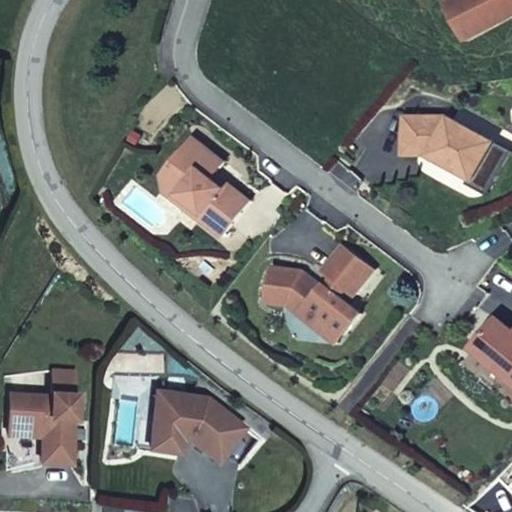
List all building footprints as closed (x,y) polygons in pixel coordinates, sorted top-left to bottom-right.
[(511,19),(511,0),(452,0),(451,1),(472,41),(511,19)] [(448,117),(406,114),(403,155),(430,156),(476,180),(487,158),(495,142),(448,117)] [(190,133),(159,170),(164,188),(175,197),(179,192),(204,212),(201,216),(223,233),(251,198),(226,179),(223,184),(210,174),(223,158),(190,133)] [(495,142),(487,158),(502,166),(510,151),(495,142)] [(175,197),(201,216),(204,212),(179,192),(175,197)] [(377,270),(345,246),(326,272),(338,280),(332,289),(327,285),(326,287),(305,271),(274,268),(269,302),(292,305),(345,343),(366,313),(343,296),(348,288),(358,295),(377,270)] [(511,329),(499,319),(475,349),(494,364),(498,360),(511,370),(508,375),(511,378),(511,329)] [(494,364),(508,375),(511,370),(498,360),(494,364)] [(41,435),(39,460),(69,462),(72,418),(74,418),(76,392),(73,392),(75,370),(53,369),(51,390),(51,394),(9,391),(6,432),(41,435)] [(150,423),(148,434),(178,437),(187,438),(215,460),(245,427),(200,385),(155,380),(150,423)] [(148,434),(150,423),(136,421),(133,447),(176,452),(178,437),(148,434)]
